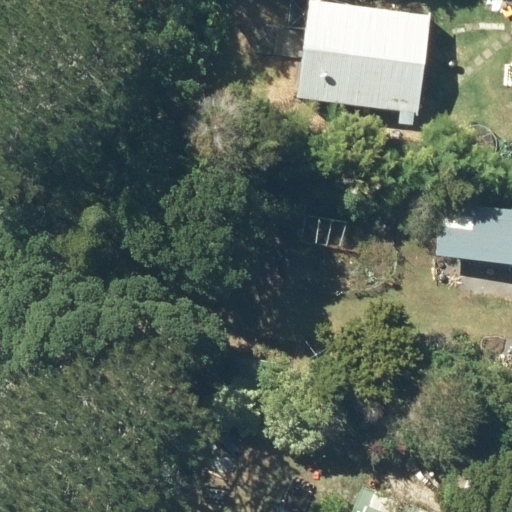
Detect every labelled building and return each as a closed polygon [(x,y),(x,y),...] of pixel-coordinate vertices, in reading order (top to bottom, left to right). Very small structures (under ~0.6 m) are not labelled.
[(332,0),(317,0),(307,96),(428,110),(439,12),(332,0)] [(349,202),(388,205),(391,171),(353,168),(349,202)] [(511,259),(511,208),(449,203),(444,255),(511,259)] [(379,390),(434,395),(437,348),(382,344),(379,390)] [(359,511),(496,511),(502,497),(402,458),(389,488),(370,480),(359,511)]
